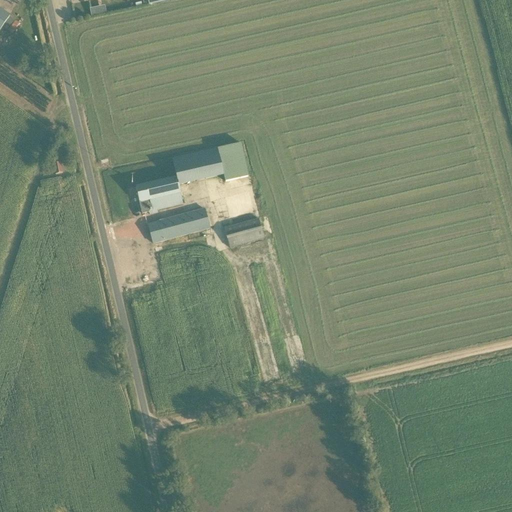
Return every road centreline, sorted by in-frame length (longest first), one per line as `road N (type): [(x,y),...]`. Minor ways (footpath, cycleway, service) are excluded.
road 1 (unclassified): [(171,511),(51,0)]
road 2 (track): [(152,425),(511,343)]
